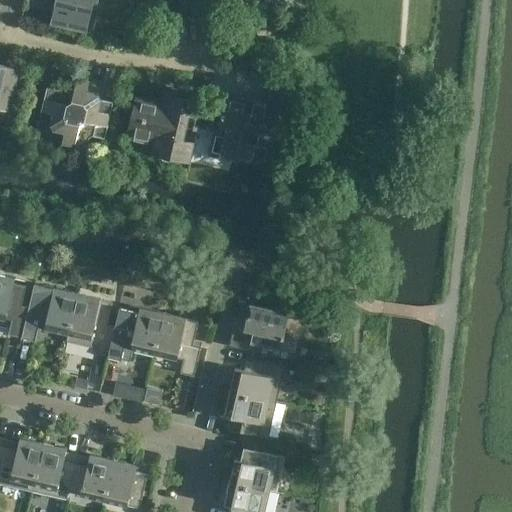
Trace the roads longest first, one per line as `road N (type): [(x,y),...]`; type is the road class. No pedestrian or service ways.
road 1 (residential): [(182,511),(196,445),(0,386)]
road 2 (residential): [(197,53),(150,63),(113,60),(1,31),(7,0)]
